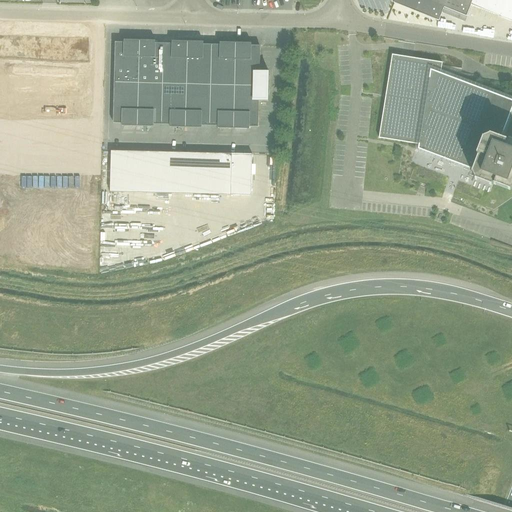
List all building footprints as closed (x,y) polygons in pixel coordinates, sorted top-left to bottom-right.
[(511,0),(394,0),(393,3),(439,21),(444,7),(466,16),(471,5),(511,21),(511,0)] [(0,109),(44,111),(45,38),(0,37),(0,109)] [(45,38),(44,111),(94,112),(95,58),(96,39),(45,38)] [(201,125),(202,125),(218,126),(218,128),(249,129),(249,126),(258,127),(259,101),(268,101),(269,72),(259,72),(260,46),(251,46),(251,43),(220,42),(220,45),(203,45),(203,42),(172,41),(172,44),(155,43),(155,41),(124,40),(124,43),(115,43),(113,123),(122,123),(122,126),(153,127),(153,124),(170,124),(170,127),(201,128),(201,125)] [(503,131),(511,108),(511,100),(440,73),(442,63),(393,55),(379,138),(419,144),(418,149),(416,161),(409,179),(454,196),(465,167),(482,123),(503,131)] [(511,108),(503,131),(482,123),(465,167),(454,196),(494,211),(511,198),(511,108)] [(109,198),(250,202),(251,161),(110,157),(109,198)]
